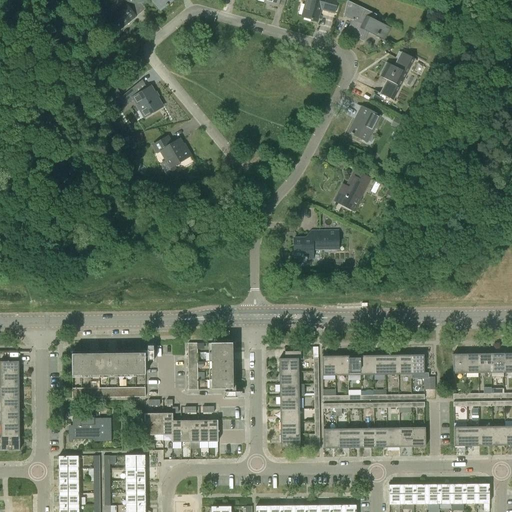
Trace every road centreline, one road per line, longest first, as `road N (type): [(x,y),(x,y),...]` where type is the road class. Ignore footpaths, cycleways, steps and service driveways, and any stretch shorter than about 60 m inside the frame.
road 1 (residential): [(252,316),(251,239),(332,94),(344,49),(198,9),(166,18),(157,32),(163,77),(179,106),(235,163)]
road 2 (tertiary): [(252,316),(511,316)]
road 3 (tertiary): [(38,321),(252,316)]
road 4 (residential): [(255,468),(252,316)]
road 5 (residential): [(38,321),(41,471)]
road 6 (residential): [(375,467),(500,465)]
road 7 (residential): [(255,468),(375,467)]
road 8 (residential): [(167,511),(169,482),(180,472),(255,468)]
